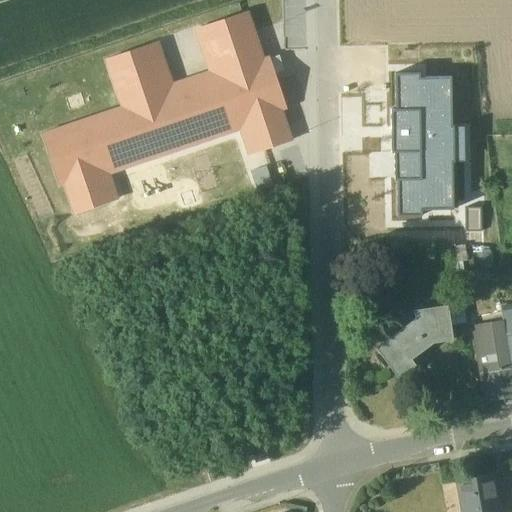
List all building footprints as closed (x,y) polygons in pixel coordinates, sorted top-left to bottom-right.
[(263,59),(247,13),(200,29),(216,76),(168,92),(152,45),(107,61),(123,107),(42,134),(60,185),(64,184),(74,213),(111,201),(101,171),(242,124),(253,154),(292,141),(281,110),(286,108),(269,57),(263,59)] [(421,211),(454,210),(452,163),(469,162),(468,122),(452,123),(451,78),(419,79),(419,73),(394,73),(396,110),(390,110),(391,153),(393,153),(394,181),(396,181),(397,217),(421,216),(421,211)] [(465,209),(465,232),(481,232),(480,208),(465,209)] [(511,303),(500,305),(503,321),(506,335),(507,335),(511,334),(511,303)] [(448,305),(414,311),(416,319),(376,348),(399,378),(416,366),(412,359),(434,343),(453,340),(448,305)] [(503,321),(476,325),(480,355),(479,355),(487,401),(511,396),(511,362),(511,363),(509,349),(507,335),(506,335),(503,321)] [(502,511),(496,473),(456,480),(461,511),(502,511)]
